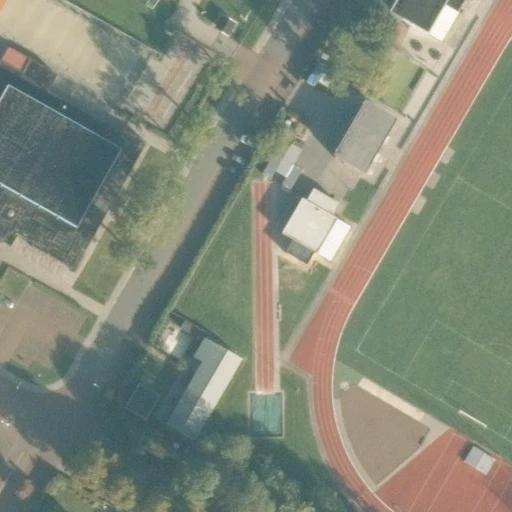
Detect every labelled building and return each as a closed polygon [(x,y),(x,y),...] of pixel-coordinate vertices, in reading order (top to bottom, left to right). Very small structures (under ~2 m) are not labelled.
[(396,0),(389,14),(427,36),(444,7),(456,14),(464,0),(396,0)] [(229,34),(234,25),(222,18),(217,27),(229,34)] [(0,243),(2,245),(7,237),(10,232),(32,245),(30,248),(71,270),(82,252),(85,253),(108,213),(115,216),(122,202),(115,198),(146,145),(123,132),(121,135),(48,93),(57,76),(30,61),(22,74),(0,61),(0,243)] [(335,157),(363,174),(394,122),(365,106),(335,157)] [(273,174),(284,180),(300,152),(290,146),(273,174)] [(339,206),(312,191),(305,203),(301,201),(281,236),(316,256),(336,221),(332,218),(339,206)] [(194,442),(241,361),(205,340),(194,358),(202,364),(166,426),(194,442)] [(134,409),(155,421),(170,397),(149,384),(134,409)] [(495,461),(472,447),(463,463),(485,476),(495,461)]
